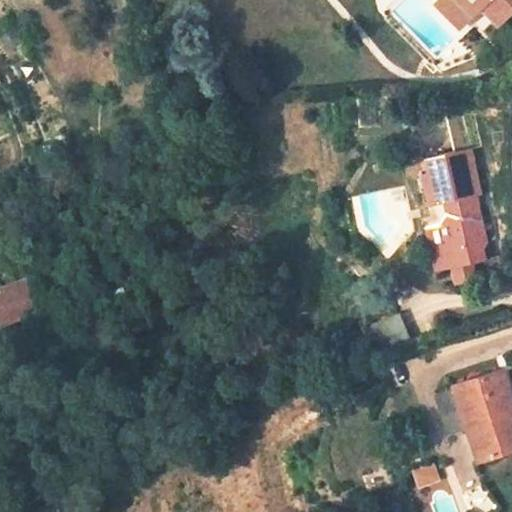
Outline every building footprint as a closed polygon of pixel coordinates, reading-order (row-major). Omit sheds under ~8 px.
[(511,0),(454,0),(454,1),(472,19),(480,12),(497,28),(511,13),(511,0)] [(443,12),(460,30),(472,19),(454,1),(443,12)] [(445,209),(438,222),(425,225),(430,250),(434,271),(450,268),(484,261),(482,249),(486,240),(486,235),(482,219),(469,214),(466,195),(480,192),(470,146),(425,155),(428,169),(420,172),(427,203),(443,200),(445,209)] [(473,263),(450,268),(454,285),(477,281),(473,263)] [(1,298),(5,306),(31,296),(39,314),(44,312),(33,285),(1,298)] [(0,308),(0,323),(2,328),(39,314),(31,296),(5,306),(0,308)] [(511,409),(499,371),(451,387),(464,424),(467,433),(475,430),(485,458),(511,448),(511,409)] [(464,424),(451,387),(434,392),(447,430),(464,424)] [(485,458),(475,430),(467,433),(476,460),(485,458)]
